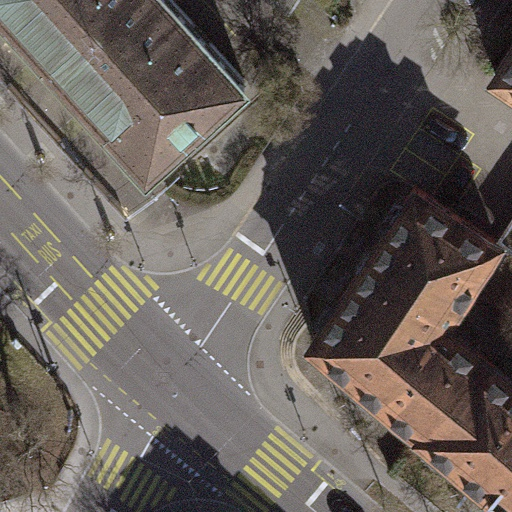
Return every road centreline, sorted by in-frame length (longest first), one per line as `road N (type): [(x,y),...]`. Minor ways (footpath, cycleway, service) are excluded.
road 1 (residential): [(171,389),(440,0)]
road 2 (tertiary): [(171,389),(0,208)]
road 3 (tertiary): [(308,511),(171,389)]
road 4 (residential): [(96,511),(171,389)]
